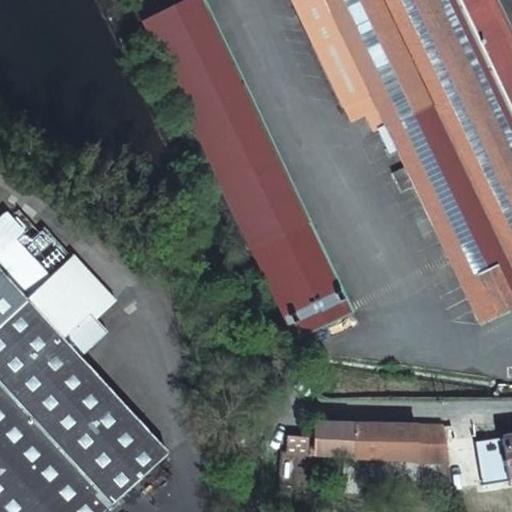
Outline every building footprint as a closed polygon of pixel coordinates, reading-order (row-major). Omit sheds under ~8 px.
[(290,340),(352,309),(204,0),(187,0),(138,24),(290,340)] [(511,65),(483,0),(283,0),(301,40),(329,103),(331,102),(338,120),(351,114),(359,129),(373,123),(384,147),(392,164),(377,171),(385,190),(401,183),(412,213),(460,324),(511,301),(511,65)] [(0,511),(102,511),(114,502),(148,472),(164,458),(120,408),(74,358),(103,331),(92,315),(111,299),(68,250),(53,261),(0,200),(0,511)] [(453,493),(449,460),(445,431),(444,424),(383,423),(383,417),(377,417),(377,423),(319,421),(318,435),(288,434),(287,442),(281,443),(280,456),(349,458),(348,491),(453,493)] [(483,485),(511,480),(511,437),(476,443),(483,485)]
